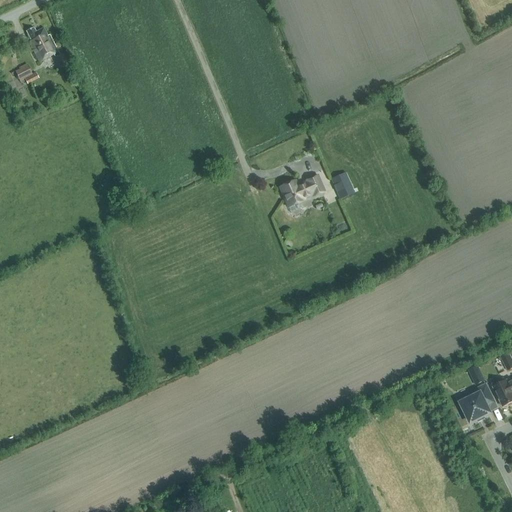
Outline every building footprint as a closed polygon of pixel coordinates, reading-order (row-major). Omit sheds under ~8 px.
[(39,63),(53,55),(58,53),(50,36),(48,37),(44,29),(37,33),(34,28),(27,32),(32,41),(29,42),(39,63)] [(54,58),(60,69),(68,64),(63,54),(59,56),(58,53),(53,55),(55,58),(54,58)] [(27,65),(20,69),(20,70),(15,73),(20,82),(32,76),(27,65)] [(288,208),(304,201),(303,199),(312,195),(313,197),(324,192),(317,176),(306,181),(307,182),(296,187),(294,181),(281,187),(284,195),(283,195),(288,208)] [(337,193),(340,200),(355,193),(352,186),(337,193)] [(507,372),(511,369),(511,358),(509,353),(500,357),(507,372)] [(468,371),(476,386),(486,381),(478,366),(468,371)] [(503,407),(511,402),(511,380),(508,383),(507,381),(505,381),(504,379),(493,384),(494,387),(493,387),(503,407)] [(494,402),(486,386),(461,398),(463,402),(461,403),(471,423),(490,413),(487,405),(494,402)]
